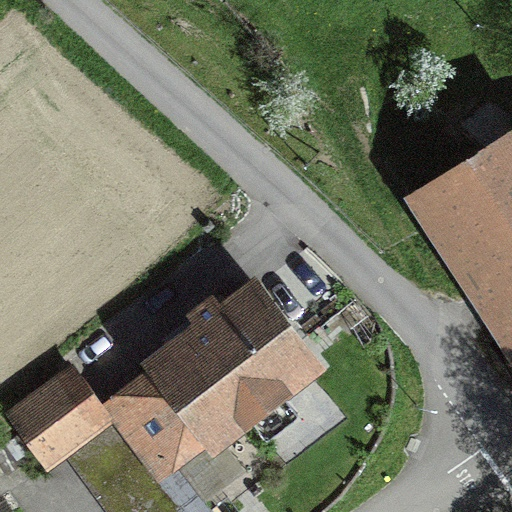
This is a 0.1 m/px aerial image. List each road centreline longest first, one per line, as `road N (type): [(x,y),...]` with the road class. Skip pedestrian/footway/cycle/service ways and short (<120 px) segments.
road 1 (residential): [(72,0),(389,299),(501,429)]
road 2 (residential): [(501,429),(384,511)]
